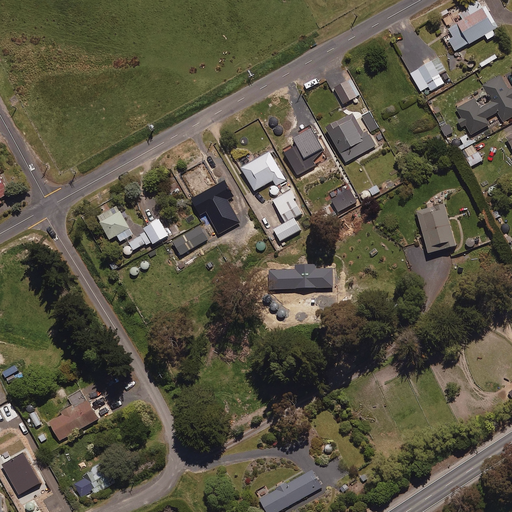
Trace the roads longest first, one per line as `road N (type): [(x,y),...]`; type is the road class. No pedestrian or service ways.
road 1 (residential): [(419,0),(45,208)]
road 2 (residential): [(45,208),(166,413),(176,460)]
road 3 (residential): [(176,460),(206,455),(375,360)]
road 4 (trunk): [(407,511),(511,443)]
